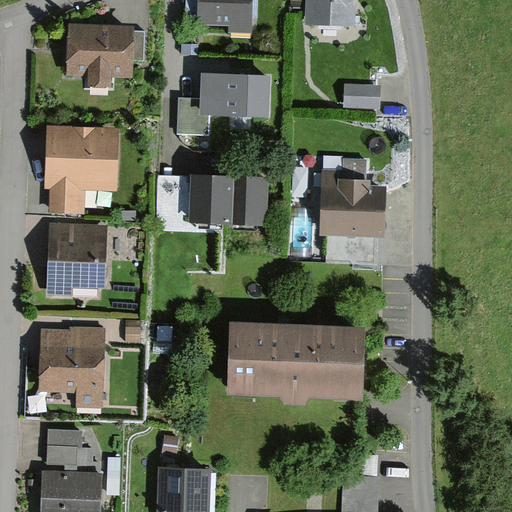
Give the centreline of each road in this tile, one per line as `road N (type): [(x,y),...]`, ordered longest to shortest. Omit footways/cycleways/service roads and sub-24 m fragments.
road 1 (residential): [(405,0),(414,29),(427,511)]
road 2 (residential): [(0,427),(14,8)]
